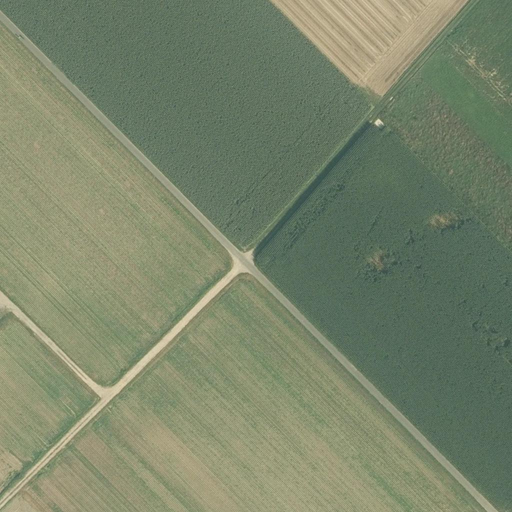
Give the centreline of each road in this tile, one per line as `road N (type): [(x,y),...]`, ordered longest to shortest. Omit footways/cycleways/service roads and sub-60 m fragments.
road 1 (track): [(244,261),(491,511)]
road 2 (track): [(477,0),(244,261)]
road 3 (track): [(0,16),(244,261)]
road 4 (track): [(0,503),(244,261)]
